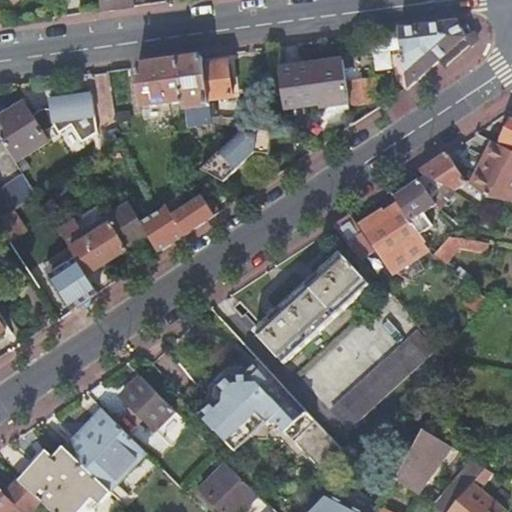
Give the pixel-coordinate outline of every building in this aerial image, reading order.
[(9,0),(17,9),(27,0),(9,0)] [(100,0),(103,12),(134,8),(133,0),(100,0)] [(459,24),(401,32),(408,90),(467,41),(459,24)] [(380,105),(370,42),(344,46),(353,109),(380,105)] [(202,67),(201,60),(138,68),(143,109),(184,104),(185,110),(197,109),(200,128),(211,127),(208,102),(202,67)] [(350,105),(344,63),(283,71),(280,72),(285,111),(319,106),(320,109),(321,109),(350,105)] [(202,67),(208,102),(233,99),(228,64),(202,67)] [(0,140),(16,165),(49,144),(42,134),(55,127),(59,135),(72,127),(82,145),(98,133),(92,95),(49,102),(51,111),(33,119),(24,104),(8,114),(5,110),(0,112),(0,140)] [(350,105),(321,109),(322,113),(325,115),(351,112),(350,105)] [(511,151),(511,124),(501,146),(511,151)] [(201,173),(223,186),(236,174),(255,156),(270,158),(274,134),(244,131),(201,173)] [(487,201),(510,205),(511,201),(511,153),(496,146),(473,190),(485,200),(487,201)] [(424,176),(456,194),(467,185),(465,182),(447,154),(420,172),(424,176)] [(36,198),(35,196),(25,180),(23,176),(0,190),(0,220),(14,213),(36,198)] [(31,176),(25,180),(35,196),(41,192),(31,176)] [(436,207),(442,211),(456,194),(424,176),(418,180),(420,182),(436,207)] [(394,199),(400,208),(419,236),(433,227),(424,215),(436,207),(420,182),(394,199)] [(173,217),(184,210),(177,197),(167,207),(173,217)] [(185,238),(220,215),(211,201),(206,205),(202,198),(184,210),(173,217),(185,238)] [(128,252),(148,239),(141,226),(128,204),(107,217),(113,226),(128,252)] [(87,278),(128,252),(113,226),(107,217),(101,206),(59,233),(66,244),(71,252),(72,254),(78,263),(87,278)] [(159,256),(185,238),(173,217),(167,207),(160,214),(141,226),(148,239),(159,256)] [(395,275),(429,251),(419,236),(400,208),(364,230),(388,264),(395,275)] [(34,246),(14,213),(0,220),(0,228),(18,256),(34,246)] [(335,228),(361,262),(374,253),(351,217),(335,228)] [(433,257),(442,264),(462,241),(451,239),(433,257)] [(47,267),(34,246),(18,256),(31,277),(47,267)] [(63,272),(78,263),(72,254),(58,264),(63,272)] [(370,287),(341,255),(255,334),(285,366),(370,287)] [(72,312),(98,295),(87,278),(78,263),(63,272),(58,264),(45,272),(50,281),(51,280),(72,312)] [(7,337),(12,333),(0,314),(0,325),(5,334),(7,337)] [(436,354),(417,334),(330,413),(349,433),(436,354)] [(460,337),(444,359),(471,364),(476,346),(460,337)] [(324,473),(344,453),(261,364),(244,379),(233,378),(218,392),(218,403),(202,419),(225,443),(262,407),(301,449),(319,467),(324,473)] [(155,432),(174,413),(141,380),(121,399),(131,409),(143,421),(155,432)] [(138,426),(143,421),(131,409),(126,414),(138,426)] [(84,442),(109,417),(104,411),(79,437),(84,442)] [(66,451),(110,493),(147,454),(109,417),(84,442),(79,437),(66,451)] [(397,483),(417,494),(452,450),(423,433),(397,483)] [(40,503),(50,511),(79,511),(92,498),(99,504),(110,493),(66,451),(63,449),(54,459),(46,452),(43,455),(45,456),(20,484),(40,503)] [(485,471),(474,465),(466,476),(464,475),(445,497),(455,507),(473,486),(485,471)] [(242,511),(258,497),(227,466),(200,492),(220,511),(242,511)] [(0,511),(32,511),(40,503),(20,484),(18,483),(5,498),(0,493),(0,511)] [(455,507),(450,511),(504,511),(473,486),(455,507)] [(313,511),(359,511),(329,496),(325,500),(313,511)]
